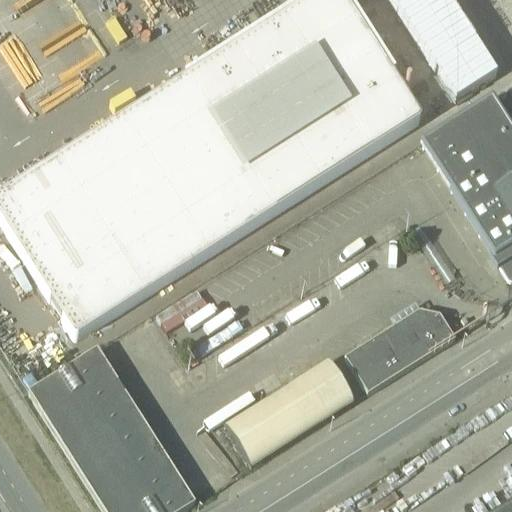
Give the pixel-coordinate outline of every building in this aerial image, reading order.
[(308,0),(181,81),(183,83),(0,199),(0,231),(70,342),(71,343),(72,343),(73,344),(74,344),(76,343),(416,127),(417,127),(417,126),(417,125),(417,124),(389,80),(392,78),(376,53),(380,50),(382,40),(372,37),(368,40),(342,0),(308,0)] [(442,0),(385,0),(453,106),(494,80),(442,0)] [(511,139),(489,103),(418,148),(418,149),(417,149),(417,150),(417,151),(487,261),(486,262),(494,275),(498,273),(506,286),(511,286),(511,139)] [(342,362),(365,399),(452,344),(437,320),(417,315),(342,362)] [(26,397),(98,511),(186,511),(192,508),(94,353),(26,397)] [(247,468),(353,408),(329,366),(223,426),(247,468)]
